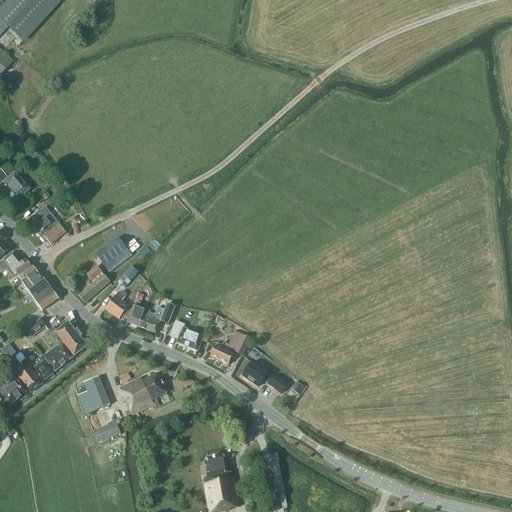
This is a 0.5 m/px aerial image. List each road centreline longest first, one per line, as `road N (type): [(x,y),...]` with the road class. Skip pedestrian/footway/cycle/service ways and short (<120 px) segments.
road 1 (unclassified): [(36,259),(195,183),(348,59),(409,26),(509,0)]
road 2 (tertiary): [(466,511),(399,492),(320,451),(225,382),(113,332)]
road 3 (residential): [(0,412),(10,416),(113,332)]
